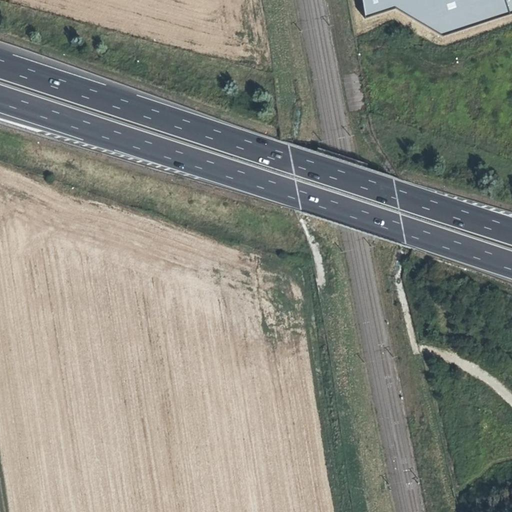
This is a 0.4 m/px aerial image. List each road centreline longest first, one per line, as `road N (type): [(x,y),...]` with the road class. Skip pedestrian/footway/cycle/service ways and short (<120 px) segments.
road 1 (motorway): [(0,100),(511,267)]
road 2 (motorway): [(511,234),(0,67)]
